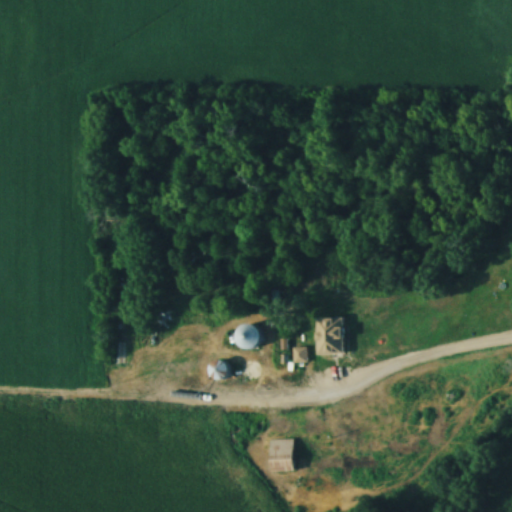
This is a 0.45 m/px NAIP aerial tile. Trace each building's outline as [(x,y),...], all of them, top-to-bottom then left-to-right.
[(315,318),(315,355),(344,355),(344,318),(315,318)] [(249,325),(235,338),(248,351),(261,337),(249,325)] [(305,349),(294,349),(294,360),(305,360),(305,349)] [(212,368),(219,378),(229,370),(222,360),(212,368)] [(294,472),(294,440),(268,440),(268,472),(294,472)]
